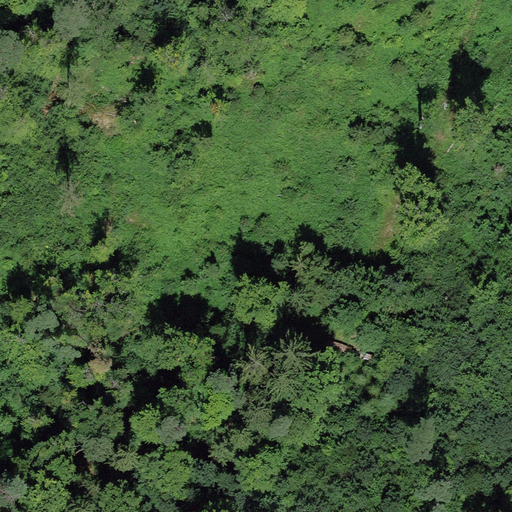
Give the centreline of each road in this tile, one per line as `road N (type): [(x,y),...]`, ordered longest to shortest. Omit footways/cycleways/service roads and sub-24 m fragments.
road 1 (track): [(162,511),(384,231),(433,142),(480,0)]
road 2 (track): [(313,322),(438,393),(479,435)]
